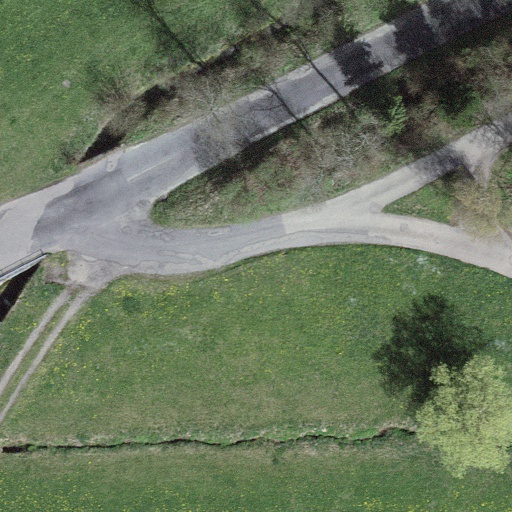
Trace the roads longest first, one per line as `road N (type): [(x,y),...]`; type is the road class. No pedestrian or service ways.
road 1 (unclassified): [(0,238),(478,0)]
road 2 (track): [(0,406),(76,292),(129,241)]
